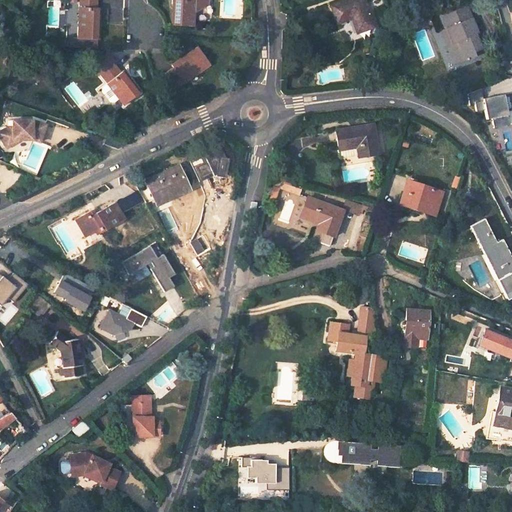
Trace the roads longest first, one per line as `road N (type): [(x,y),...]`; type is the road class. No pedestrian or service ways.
road 1 (tertiary): [(511,214),(470,140),(416,103),(351,98),(277,108)]
road 2 (residential): [(0,470),(198,316),(223,311)]
road 3 (tertiary): [(0,218),(232,114)]
road 4 (unclassified): [(169,511),(204,408),(223,311)]
road 5 (residential): [(229,280),(256,282),(345,261),(377,266)]
road 6 (unclassified): [(229,280),(257,136)]
